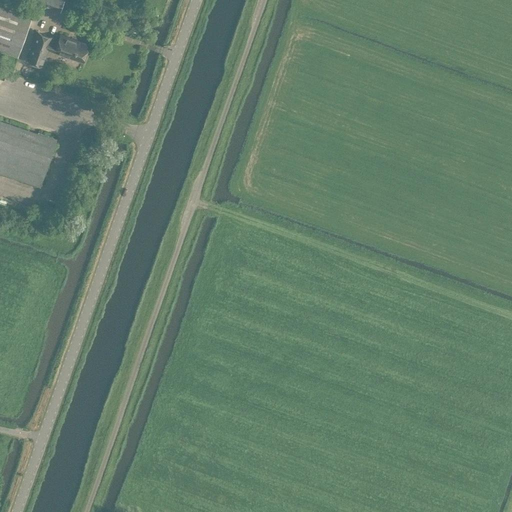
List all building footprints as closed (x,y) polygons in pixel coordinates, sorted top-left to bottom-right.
[(34,0),(59,9),(62,0),(34,0)] [(0,3),(0,48),(18,55),(32,15),(0,3)] [(27,58),(43,65),(49,49),(84,61),(90,43),(60,32),(58,37),(53,34),(37,29),(27,58)] [(0,61),(0,69),(6,71),(8,63),(0,61)] [(0,118),(0,171),(40,186),(57,138),(0,118)]
